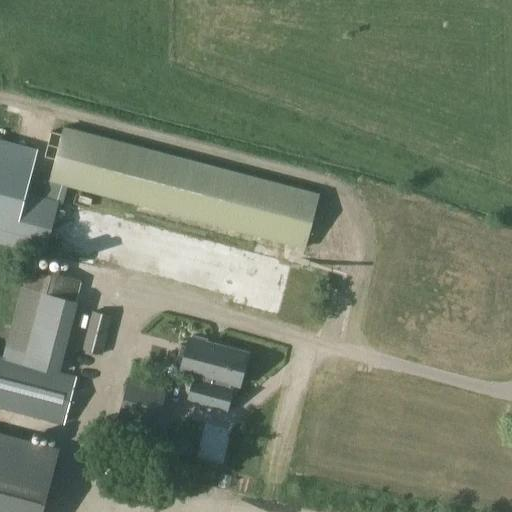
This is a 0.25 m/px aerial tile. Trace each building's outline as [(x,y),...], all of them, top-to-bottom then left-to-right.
[(63,125),(30,252),(288,321),(303,265),(65,202),(70,184),(307,247),(321,194),(63,125)] [(0,244),(30,252),(44,198),(25,193),(36,151),(0,141),(0,244)] [(24,272),(21,287),(72,300),(76,301),(82,280),(58,274),(60,268),(39,262),(28,259),(24,272)] [(102,355),(112,316),(92,311),(82,350),(102,355)] [(188,347),(181,345),(177,361),(183,362),(181,371),(197,375),(201,359),(242,370),(247,354),(206,343),(207,340),(192,336),(192,339),(190,339),(188,347)] [(77,377),(2,357),(0,356),(0,408),(64,425),(77,377)] [(238,386),(242,370),(201,359),(197,375),(196,381),(194,380),(189,400),(226,409),(231,390),(229,390),(231,384),(238,386)] [(167,387),(117,374),(107,415),(157,428),(167,387)] [(308,430),(325,431),(326,408),(309,407),(308,430)] [(346,494),(378,499),(389,429),(357,424),(346,494)] [(0,433),(0,511),(43,511),(60,449),(0,433)] [(296,493),(335,498),(337,483),(298,478),(296,493)]
